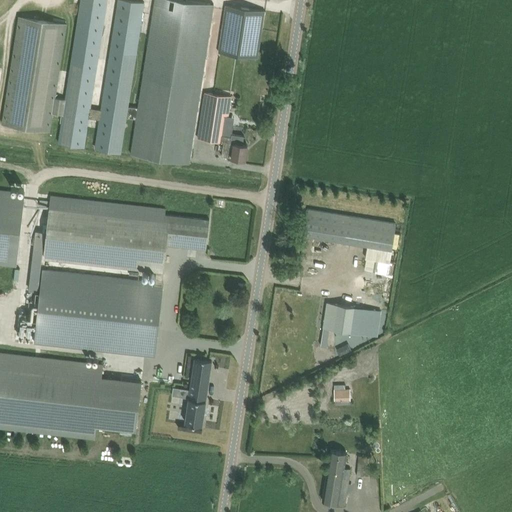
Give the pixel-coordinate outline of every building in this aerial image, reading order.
[(17,15),(3,123),(51,129),(52,120),(61,121),(58,142),(87,146),(105,0),(79,0),(70,70),(61,69),(67,21),(17,15)] [(143,1),(137,0),(116,0),(96,148),(123,152),(143,1)] [(192,162),(213,2),(198,0),(152,0),(139,107),(129,106),(128,113),(136,114),(131,154),(192,162)] [(265,10),(226,4),(224,18),(217,17),(212,50),(242,55),(258,57),(265,12),(265,10)] [(205,91),(198,138),(223,142),(224,142),(224,141),(231,142),(232,136),(226,135),(228,122),(229,115),(232,96),(232,95),(231,95),(214,93),(205,91)] [(223,142),(222,142),(224,143),(222,155),(245,159),(248,144),(243,143),(244,135),(232,133),(232,136),(231,142),(224,141),(224,142),(223,142)] [(25,192),(0,189),(0,263),(17,265),(25,192)] [(44,253),(44,257),(45,257),(145,269),(157,270),(155,283),(162,283),(164,271),(167,244),(206,249),(210,218),(165,213),(166,207),(51,194),(45,248),(44,253)] [(305,234),(367,244),(393,248),(397,223),(309,208),(305,234)] [(43,270),(34,343),(153,356),(162,283),(155,283),(43,270)] [(327,302),(324,326),(334,328),(348,330),(351,330),(371,334),(375,309),(354,306),(351,306),(337,303),(327,302)] [(343,346),(337,349),(340,354),(346,352),(343,346)] [(0,351),(0,425),(95,437),(96,425),(136,430),(142,380),(102,376),(103,364),(0,351)] [(187,412),(185,421),(202,424),(212,360),(195,357),(188,406),(186,405),(185,412),(187,412)] [(334,384),(334,400),(351,400),(350,388),(345,388),(345,384),(334,384)] [(323,500),(345,503),(351,467),(342,466),(345,451),(331,449),(323,500)] [(368,456),(359,455),(357,474),(369,476),(370,465),(368,465),(368,456)]
